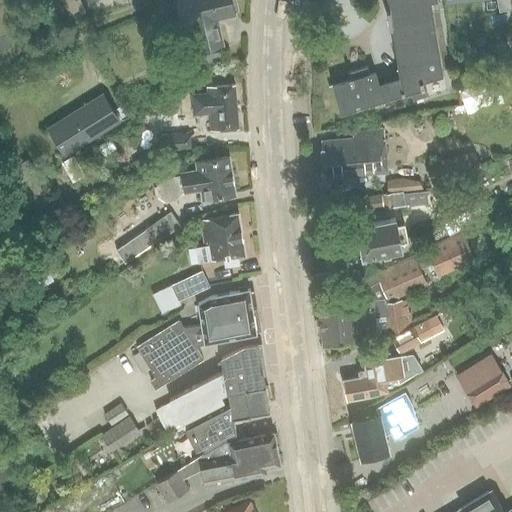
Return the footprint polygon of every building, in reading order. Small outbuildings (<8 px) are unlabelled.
[(178,0),(184,26),(193,24),(199,49),(221,44),(215,19),(234,15),(233,12),(237,11),(234,0),(178,0)] [(410,92),(413,101),(428,96),(423,81),(443,75),(432,11),(439,10),(437,0),(386,0),(388,8),(386,9),(389,27),(391,26),(398,62),(397,62),(398,71),(383,76),(382,75),(371,78),(369,74),(353,79),(352,77),(349,78),(350,80),(333,85),(341,114),(377,102),(410,92)] [(498,0),(499,11),(511,10),(509,0),(498,0)] [(211,131),(238,129),(235,86),(207,88),(208,94),(192,95),(194,116),(209,114),(211,131)] [(47,128),(65,156),(121,121),(103,93),(47,128)] [(353,138),(349,139),(321,141),(325,177),(347,175),(387,171),(383,129),(353,132),(353,138)] [(159,135),(160,152),(191,150),(190,132),(159,135)] [(429,162),(433,183),(461,178),(462,181),(482,174),(474,153),(429,162)] [(150,154),(135,162),(139,171),(155,163),(150,154)] [(182,174),(182,176),(162,179),(156,187),(158,197),(166,203),(176,201),(181,194),(200,190),(202,200),(235,194),(229,157),(196,163),(197,171),(182,174)] [(403,178),(388,180),(390,193),(394,192),(422,188),(421,181),(403,178)] [(390,193),(364,197),(366,208),(383,205),(383,207),(406,203),(404,192),(398,193),(394,193),(394,192),(390,193)] [(446,221),(450,230),(475,219),(471,210),(446,221)] [(130,244),(138,256),(181,226),(171,212),(145,229),(147,232),(130,244)] [(237,256),(245,255),(238,214),(207,220),(201,221),(205,247),(197,249),(199,263),(212,260),(217,259),(217,260),(224,258),(226,267),(238,264),(237,256)] [(364,259),(402,251),(395,218),(372,223),(371,216),(359,219),(361,226),(357,226),(357,229),(347,231),(353,259),(363,257),(364,259)] [(415,257),(420,269),(432,264),(437,276),(475,260),(463,232),(425,248),(427,252),(415,257)] [(377,338),(376,332),(387,330),(387,335),(394,334),(412,321),(406,297),(427,288),(413,256),(375,274),(379,279),(362,289),(363,299),(318,305),(323,344),(377,338)] [(45,258),(29,268),(42,287),(58,277),(45,258)] [(202,271),(171,285),(178,301),(209,286),(202,271)] [(142,372),(150,368),(156,378),(151,381),(155,389),(203,360),(194,346),(257,335),(249,290),(210,297),(198,305),(201,326),(184,329),(179,321),(137,347),(139,351),(132,356),(142,372)] [(427,320),(421,323),(393,338),(401,353),(420,343),(418,340),(427,335),(433,332),(427,320)] [(224,371),(169,399),(182,424),(196,417),(229,400),(229,399),(228,392),(264,386),(265,386),(264,384),(258,345),(241,348),(222,359),(224,371)] [(397,376),(402,375),(399,357),(382,360),(382,359),(365,364),(366,371),(359,372),(360,377),(345,380),(348,400),(370,396),(387,391),(386,388),(392,387),(391,384),(399,383),(397,376)] [(499,365),(463,387),(476,407),(511,386),(499,365)] [(198,422),(185,428),(197,452),(204,448),(225,437),(236,432),(235,427),(234,419),(242,417),(250,416),(249,415),(270,411),(266,390),(265,390),(265,387),(265,386),(264,386),(228,392),(229,399),(230,406),(217,412),(213,415),(207,417),(199,421),(198,422)] [(385,437),(393,435),(395,439),(418,427),(414,416),(411,405),(405,392),(378,408),(379,416),(352,422),(361,460),(389,453),(385,437)] [(104,414),(111,425),(128,414),(120,403),(104,414)] [(129,416),(101,435),(112,452),(140,433),(129,416)] [(226,441),(199,458),(200,461),(200,462),(202,470),(205,485),(267,473),(266,468),(280,465),(274,434),(229,443),(226,441)] [(170,476),(157,484),(168,503),(189,489),(184,481),(202,470),(200,462),(200,461),(199,458),(170,476)] [(119,466),(90,483),(97,495),(126,477),(119,466)] [(511,511),(511,509),(507,511),(503,511),(491,491),(457,511),(511,511)] [(224,511),(254,511),(250,501),(224,511)]
